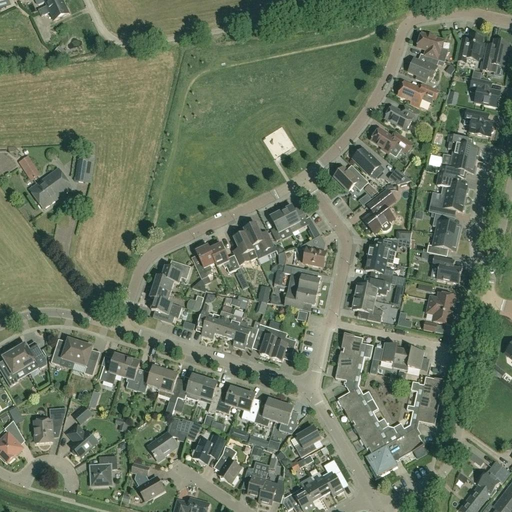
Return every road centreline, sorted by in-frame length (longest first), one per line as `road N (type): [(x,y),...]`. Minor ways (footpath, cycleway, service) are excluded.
road 1 (residential): [(304,180),(362,124),(408,24),(451,11),(511,22)]
road 2 (residential): [(123,329),(150,259),(304,180)]
road 3 (unclassified): [(384,511),(438,477),(453,456),(486,301)]
road 4 (unclassified): [(123,329),(311,391)]
road 5 (residential): [(328,324),(344,240),(304,180)]
road 6 (residential): [(494,257),(477,256),(480,197),(498,153),(511,157)]
road 7 (unclassified): [(0,325),(46,311),(123,329)]
road 8 (residential): [(328,324),(451,350)]
